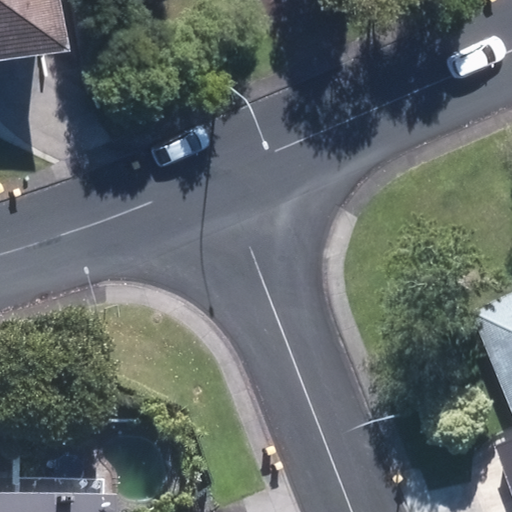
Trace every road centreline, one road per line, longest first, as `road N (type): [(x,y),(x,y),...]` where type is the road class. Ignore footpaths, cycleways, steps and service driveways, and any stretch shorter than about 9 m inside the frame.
road 1 (residential): [(347,511),(215,179)]
road 2 (residential): [(511,54),(215,179)]
road 3 (residential): [(215,179),(0,247)]
